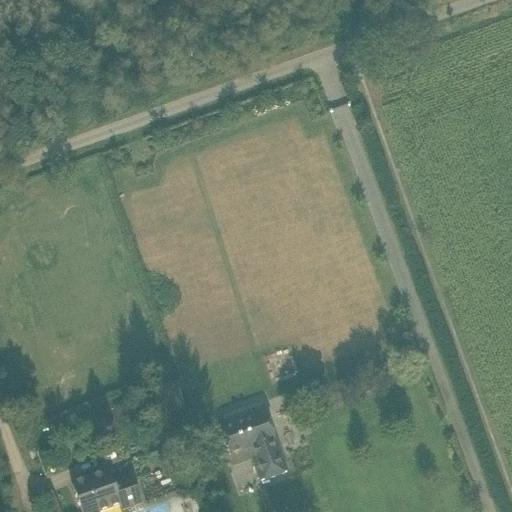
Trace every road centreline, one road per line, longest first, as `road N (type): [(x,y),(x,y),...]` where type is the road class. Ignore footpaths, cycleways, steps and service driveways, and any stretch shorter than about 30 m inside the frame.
road 1 (unclassified): [(0,167),(478,0)]
road 2 (track): [(0,368),(49,511)]
